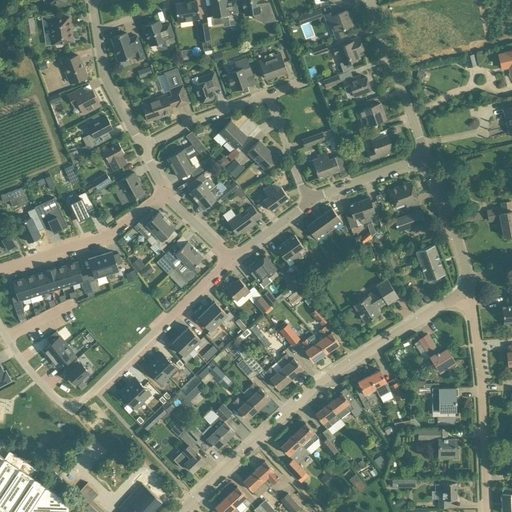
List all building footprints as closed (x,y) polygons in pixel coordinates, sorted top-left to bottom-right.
[(175,4),(178,21),(200,18),(197,0),(175,4)] [(226,0),(210,0),(213,16),(211,16),(213,25),(222,23),(223,26),(240,24),(239,19),(238,12),(236,0),(235,0),(227,1),(226,0)] [(258,0),(242,0),(245,14),(253,13),(254,16),(255,18),(258,19),(260,20),(262,21),(264,20),(264,23),(276,21),(269,2),(259,4),(258,0)] [(343,28),(352,25),(346,10),(334,14),(333,11),(324,14),(329,26),(332,25),(336,38),(345,35),(343,28)] [(313,12),(298,18),(301,25),(316,20),(313,12)] [(33,17),(23,18),(25,34),(35,33),(33,17)] [(69,17),(49,20),(53,43),(55,43),(56,45),(57,47),(59,47),(61,47),(62,46),(64,42),(73,40),(69,17)] [(143,26),(150,45),(165,40),(167,44),(175,41),(173,36),(174,36),(169,23),(161,26),(159,20),(143,26)] [(207,22),(197,23),(200,41),(202,41),(203,51),(212,49),(207,22)] [(241,30),(231,32),(233,42),(243,40),(241,30)] [(112,37),(115,47),(113,48),(118,61),(135,54),(137,60),(145,57),(137,35),(129,38),(126,32),(112,37)] [(353,41),(333,48),(335,54),(340,52),(344,63),(360,58),(357,51),(363,49),(359,37),(352,40),(353,41)] [(312,49),(315,57),(329,51),(326,43),(312,49)] [(174,51),(176,61),(194,57),(192,47),(174,51)] [(506,53),(499,54),(502,68),(509,66),(511,78),(511,50),(505,52),(506,53)] [(274,54),(269,55),(276,74),(287,70),(281,52),(274,55),(274,54)] [(475,54),(468,54),(469,65),(476,64),(475,54)] [(62,61),(70,83),(72,82),(73,83),(77,81),(77,80),(87,76),(82,61),(80,61),(78,55),(62,61)] [(276,74),(269,55),(265,57),(265,58),(259,60),(265,78),(276,74)] [(238,69),(226,74),(229,81),(232,90),(248,84),(245,77),(253,74),(247,58),(235,62),(238,69)] [(38,63),(41,71),(48,69),(45,61),(38,63)] [(138,71),(140,77),(152,73),(149,66),(138,71)] [(166,94),(142,103),(143,106),(145,111),(148,120),(173,112),(171,107),(176,105),(177,106),(189,102),(183,84),(177,67),(163,72),(169,88),(170,88),(170,89),(171,90),(172,94),(173,97),(168,99),(167,96),(166,94)] [(194,89),(196,95),(198,94),(201,102),(214,97),(211,88),(212,86),(218,84),(214,72),(199,78),(201,82),(194,84),(196,88),(194,89)] [(324,79),(326,87),(339,82),(337,74),(324,79)] [(360,75),(342,81),(346,90),(352,88),(354,96),(371,90),(366,76),(361,78),(360,75)] [(75,91),(73,92),(69,94),(74,105),(79,102),(84,113),(100,105),(92,89),(85,92),(82,87),(75,91)] [(50,97),(52,103),(61,99),(59,93),(50,97)] [(380,102),(356,111),(358,117),(365,115),(368,125),(386,118),(380,102)] [(92,132),(86,136),(92,147),(103,141),(100,135),(113,128),(109,122),(108,122),(106,118),(107,117),(106,116),(88,125),(92,132)] [(219,132),(227,140),(239,128),(231,120),(219,132)] [(196,130),(198,136),(204,134),(202,128),(196,130)] [(239,128),(227,140),(235,148),(247,136),(239,128)] [(333,128),(322,132),(325,139),(336,135),(333,128)] [(372,148),(367,150),(370,159),(393,150),(388,135),(387,135),(385,129),(368,136),(372,148)] [(322,132),(302,139),(304,147),(325,139),(322,132)] [(190,158),(200,153),(206,147),(198,138),(192,143),(193,144),(168,158),(173,167),(190,158)] [(248,152),(256,160),(268,148),(259,140),(248,152)] [(119,142),(103,151),(104,153),(102,154),(106,161),(108,160),(114,169),(126,163),(122,154),(124,153),(119,142)] [(69,154),(72,164),(81,161),(77,150),(76,151),(75,148),(69,151),(70,153),(69,154)] [(268,148),(256,160),(264,168),(276,156),(268,148)] [(326,151),(322,153),(329,174),(340,170),(338,165),(344,163),(340,154),(329,159),(326,151)] [(329,174),(322,153),(317,155),(318,158),(308,161),(313,174),(317,172),(319,178),(329,174)] [(224,155),(218,160),(224,166),(230,161),(224,155)] [(211,156),(206,160),(211,166),(216,161),(211,156)] [(190,158),(173,168),(179,177),(190,171),(193,176),(203,170),(200,164),(195,168),(190,158)] [(235,160),(226,168),(235,177),(244,168),(235,160)] [(73,168),(66,172),(72,183),(79,180),(73,168)] [(121,188),(116,191),(118,196),(122,203),(129,200),(144,193),(137,181),(139,180),(135,172),(117,181),(121,188)] [(111,181),(106,173),(92,183),(93,184),(87,188),(90,193),(96,189),(97,191),(111,181)] [(190,191),(197,200),(215,185),(209,177),(207,178),(203,173),(187,186),(188,185),(192,190),(190,191)] [(50,175),(45,177),(50,189),(56,186),(50,175)] [(461,179),(463,188),(472,186),(469,177),(461,179)] [(389,189),(395,205),(405,201),(407,207),(419,203),(411,181),(389,189)] [(225,189),(223,191),(227,196),(239,187),(235,182),(225,189)] [(272,183),(267,186),(281,205),(290,198),(281,186),(276,190),(272,183)] [(215,185),(197,200),(204,209),(216,198),(212,194),(220,187),(216,184),(215,185)] [(281,205),(267,186),(263,190),(268,196),(263,199),(266,203),(272,211),(281,205)] [(10,199),(10,200),(12,206),(28,200),(24,190),(23,187),(1,195),(3,202),(10,199)] [(239,187),(235,191),(241,198),(245,194),(239,187)] [(95,206),(88,196),(86,191),(85,191),(78,195),(79,198),(70,202),(79,221),(91,215),(89,211),(88,210),(94,207),(95,206)] [(370,197),(359,201),(366,222),(371,220),(369,213),(375,211),(370,197)] [(366,222),(359,201),(349,204),(350,209),(345,211),(350,227),(361,224),(366,222)] [(489,220),(500,218),(504,236),(511,234),(511,204),(511,201),(503,202),(504,207),(487,210),(489,220)] [(58,204),(44,210),(53,231),(67,225),(58,204)] [(236,215),(228,221),(237,234),(246,227),(248,229),(256,223),(255,220),(260,216),(252,206),(241,214),(240,212),(236,215)] [(36,210),(35,207),(28,211),(31,217),(19,222),(28,241),(40,236),(38,230),(44,227),(36,210)] [(332,207),(324,213),(334,228),(342,221),(332,207)] [(394,219),(398,231),(425,221),(421,209),(394,219)] [(102,215),(107,223),(114,218),(110,211),(102,215)] [(146,214),(133,226),(138,231),(139,231),(147,239),(167,219),(159,211),(151,219),(146,214)] [(324,213),(315,219),(326,234),(334,228),(324,213)] [(175,227),(167,219),(147,239),(152,245),(150,246),(157,253),(171,240),(167,236),(175,227)] [(326,234),(315,219),(307,226),(317,240),(326,234)] [(8,231),(0,235),(0,247),(1,249),(6,246),(7,249),(16,244),(8,231)] [(295,234),(286,241),(299,259),(303,256),(298,249),(303,246),(301,242),(295,234)] [(123,236),(117,242),(122,246),(127,241),(123,236)] [(369,242),(367,240),(363,243),(359,247),(362,249),(369,242)] [(161,257),(174,270),(196,249),(188,241),(180,248),(176,243),(161,257)] [(299,259),(286,241),(277,247),(283,255),(285,259),(290,256),(294,262),(298,259),(299,259)] [(434,244),(416,251),(427,280),(429,279),(429,281),(435,279),(435,277),(445,274),(434,244)] [(174,270),(186,283),(200,269),(196,264),(203,257),(196,249),(174,270)] [(112,250),(100,254),(106,273),(118,269),(116,264),(122,262),(119,252),(113,254),(112,250)] [(392,253),(385,255),(390,271),(397,269),(392,253)] [(106,273),(100,254),(89,258),(93,272),(88,274),(90,281),(96,279),(95,276),(106,273)] [(266,255),(257,262),(268,276),(277,269),(272,263),(266,255)] [(132,262),(137,270),(145,265),(139,257),(132,262)] [(77,261),(66,265),(72,284),(80,281),(86,293),(93,290),(90,281),(88,274),(82,276),(77,261)] [(268,276),(257,262),(248,269),(263,288),(272,281),(268,276)] [(72,284),(66,265),(56,268),(62,287),(72,284)] [(140,270),(145,277),(151,272),(146,266),(142,269),(140,270)] [(313,266),(308,270),(314,278),(319,274),(313,266)] [(62,287),(56,268),(56,267),(45,270),(45,271),(51,290),(62,287)] [(277,272),(282,278),(286,284),(293,280),(284,268),(277,272)] [(134,270),(125,274),(129,281),(138,277),(134,270)] [(41,293),(51,290),(45,271),(35,274),(41,293)] [(30,297),(41,293),(35,274),(24,277),(30,297)] [(295,278),(293,280),(299,288),(311,279),(308,275),(298,282),(295,278)] [(30,297),(24,277),(13,281),(18,295),(12,297),(17,314),(22,312),(24,312),(22,299),(30,297)] [(379,289),(354,304),(365,321),(380,312),(375,305),(385,299),(387,303),(398,297),(387,278),(376,285),(379,289)] [(233,299),(239,305),(242,304),(249,298),(252,295),(253,294),(239,279),(234,283),(232,282),(226,288),(235,298),(233,299)] [(144,295),(136,303),(148,316),(157,308),(147,298),(153,292),(146,283),(139,290),(144,295)] [(268,289),(260,295),(270,306),(277,300),(268,289)] [(289,299),(292,304),(305,293),(302,289),(289,299)] [(511,293),(511,294),(511,306),(502,307),(504,322),(511,321),(511,293)] [(270,306),(260,295),(256,299),(254,301),(263,312),(270,306)] [(161,302),(166,307),(171,302),(166,297),(161,302)] [(214,301),(206,309),(219,322),(223,317),(227,322),(234,316),(229,311),(227,313),(214,301)] [(312,301),(307,305),(311,309),(315,305),(312,301)] [(123,306),(118,310),(126,318),(130,314),(140,325),(148,316),(136,303),(128,311),(123,306)] [(311,312),(322,324),(329,318),(317,306),(311,312)] [(214,326),(219,322),(206,309),(198,317),(210,329),(208,332),(212,336),(218,330),(214,326)] [(118,320),(110,328),(122,341),(131,333),(121,323),(126,318),(118,310),(113,315),(118,320)] [(243,323),(239,326),(244,331),(247,328),(243,323)] [(280,330),(292,345),(300,338),(287,324),(280,330)] [(201,347),(207,341),(203,336),(200,339),(188,326),(180,334),(193,347),(197,343),(201,347)] [(323,336),(317,340),(326,353),(339,344),(331,332),(329,333),(325,326),(319,330),(323,336)] [(104,339),(114,350),(123,341),(110,328),(102,336),(97,331),(92,335),(100,343),(104,339)] [(257,336),(261,332),(258,328),(253,332),(257,336)] [(51,343),(43,349),(49,357),(67,344),(56,331),(47,338),(51,343)] [(188,352),(193,347),(180,334),(172,342),(184,355),(181,357),(186,362),(192,356),(188,352)] [(427,334),(419,339),(422,343),(430,356),(440,371),(448,366),(447,364),(454,359),(447,348),(439,353),(427,334)] [(326,353),(317,340),(314,335),(308,339),(307,337),(302,341),(306,348),(305,349),(313,361),(326,353)] [(268,340),(264,336),(260,340),(263,344),(268,340)] [(222,341),(217,346),(220,349),(225,344),(222,341)] [(67,344),(49,357),(56,366),(64,360),(68,364),(77,357),(67,344)] [(213,345),(208,350),(212,355),(217,350),(213,345)] [(222,357),(227,353),(224,349),(219,354),(222,357)] [(162,352),(154,359),(169,376),(170,377),(178,369),(162,352)] [(287,363),(281,368),(291,379),(303,368),(293,357),(292,358),(287,352),(282,357),(287,363)] [(249,353),(243,358),(257,373),(262,368),(249,353)] [(239,361),(237,364),(250,379),(257,373),(243,358),(239,361)] [(76,367),(68,374),(70,376),(69,376),(74,382),(74,381),(76,383),(90,371),(82,362),(81,363),(78,359),(73,363),(76,367)] [(154,359),(146,367),(161,383),(169,376),(154,359)] [(199,374),(203,379),(210,372),(218,380),(225,374),(212,361),(199,374)] [(0,386),(2,385),(1,384),(10,379),(6,370),(3,371),(0,365),(0,386)] [(291,379),(281,368),(276,372),(271,366),(266,370),(271,377),(269,378),(279,389),(291,379)] [(380,369),(369,375),(378,392),(380,395),(389,390),(387,387),(388,386),(395,401),(406,395),(397,377),(387,382),(380,369)] [(194,407),(185,397),(201,382),(195,375),(175,394),(191,410),(194,407)] [(369,375),(358,381),(365,394),(360,396),(366,409),(377,403),(373,394),(378,392),(369,375)] [(135,377),(128,385),(143,401),(151,393),(135,377)] [(82,389),(87,385),(83,380),(78,385),(82,389)] [(254,393),(249,398),(259,408),(270,397),(260,387),(259,389),(253,383),(249,387),(254,393)] [(128,385),(120,392),(135,408),(143,401),(128,385)] [(439,388),(432,388),(432,392),(432,403),(439,403),(439,409),(447,409),(447,411),(456,411),(456,387),(439,388)] [(350,402),(342,392),(329,403),(340,418),(351,410),(356,417),(364,411),(354,398),(350,402)] [(259,408),(249,398),(244,403),(238,397),(233,401),(239,408),(237,409),(247,419),(259,408)] [(162,406),(168,412),(175,406),(169,400),(162,406)] [(211,424),(226,440),(235,431),(223,420),(232,411),(223,403),(216,410),(215,411),(219,416),(211,424)] [(340,418),(329,403),(315,413),(327,428),(332,425),(340,418)] [(138,431),(141,434),(166,412),(163,408),(138,431)] [(401,427),(419,427),(418,418),(400,419),(401,427)] [(182,423),(180,425),(185,430),(197,443),(197,442),(205,451),(212,443),(217,448),(226,440),(211,424),(210,424),(202,432),(193,423),(187,428),(182,423)] [(306,423),(293,434),(301,443),(302,443),(306,448),(318,437),(306,423)] [(384,427),(388,434),(396,429),(393,423),(384,427)] [(444,457),(457,457),(456,438),(448,438),(447,428),(418,429),(418,438),(428,437),(428,435),(441,435),(441,439),(439,439),(439,454),(444,454),(444,457)] [(197,443),(185,430),(180,436),(188,444),(174,459),(182,467),(186,463),(193,471),(205,460),(196,451),(196,452),(192,447),(197,443)] [(301,443),(293,434),(281,446),(293,458),(298,464),(311,453),(306,448),(302,443),(301,443)] [(337,450),(327,437),(320,442),(331,455),(332,454),(334,457),(339,453),(337,450)] [(29,511),(47,486),(34,477),(39,470),(14,453),(9,451),(5,458),(3,457),(0,454),(0,511),(29,511)] [(380,455),(374,460),(381,470),(385,461),(380,455)] [(293,458),(285,465),(297,478),(305,471),(298,464),(293,458)] [(358,462),(362,468),(367,464),(363,459),(358,462)] [(265,460),(254,470),(269,486),(275,481),(280,476),(265,460)] [(269,486),(254,470),(243,480),(253,491),(258,496),(269,486)] [(321,478),(329,486),(335,480),(327,472),(321,478)] [(59,479),(54,474),(45,482),(51,487),(59,479)] [(392,478),(392,487),(409,486),(409,477),(392,478)] [(444,489),(439,489),(439,499),(451,499),(456,499),(456,477),(441,478),(441,484),(444,484),(444,489)] [(87,482),(78,492),(89,503),(80,511),(151,511),(162,501),(145,485),(142,482),(119,507),(123,511),(121,511),(106,511),(93,499),(99,493),(87,482)] [(47,486),(29,511),(68,511),(69,501),(47,486)] [(237,486),(226,496),(236,506),(242,501),(247,506),(252,502),(246,496),(247,496),(237,486)] [(508,493),(502,494),(502,511),(511,511),(511,488),(508,488),(508,493)] [(280,499),(292,511),(294,511),(301,506),(288,492),(280,499)] [(241,511),(236,506),(226,496),(215,506),(220,511),(241,511)] [(402,496),(395,501),(398,506),(405,502),(402,496)] [(265,499),(259,504),(266,511),(272,511),(275,510),(265,499)]
